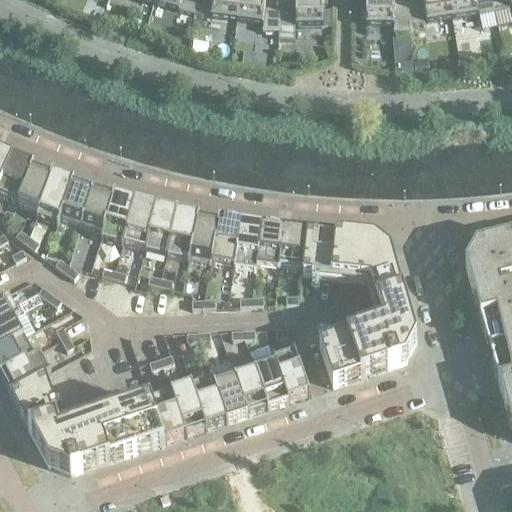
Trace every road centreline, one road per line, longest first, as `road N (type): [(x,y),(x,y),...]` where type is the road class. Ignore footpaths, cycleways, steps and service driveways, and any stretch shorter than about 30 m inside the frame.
road 1 (residential): [(0,137),(83,170),(216,204),(422,221)]
road 2 (residential): [(460,376),(55,511)]
road 3 (residential): [(422,221),(456,360)]
